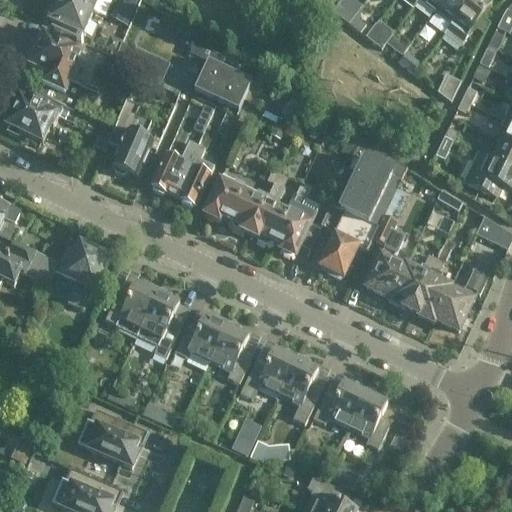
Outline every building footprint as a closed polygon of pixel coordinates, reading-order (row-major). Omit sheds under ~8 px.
[(93,13),(61,0),(58,0),(49,23),(82,37),(93,13)] [(61,0),(93,13),(93,12),(103,16),(109,0),(61,0)] [(319,0),(317,3),(328,11),(335,0),(319,0)] [(398,0),(412,10),(413,11),(418,3),(419,0),(398,0)] [(434,15),(445,0),(419,0),(418,3),(434,15)] [(445,0),(434,15),(450,28),(470,0),(445,0)] [(459,49),(466,40),(491,8),(480,0),(470,0),(450,28),(443,37),(459,49)] [(347,4),(336,17),(349,27),(359,13),(352,8),(347,4)] [(123,8),(116,24),(127,29),(134,13),(123,8)] [(503,16),(496,31),(508,36),(511,28),(511,15),(506,12),(503,16)] [(360,24),(359,13),(349,27),(360,36),(365,28),(360,24)] [(375,26),(365,40),(381,52),(385,46),(391,38),(391,37),(393,34),(378,23),(376,27),(375,26)] [(495,34),(488,49),(496,53),(503,38),(495,34)] [(38,98),(50,103),(63,110),(74,115),(83,95),(98,102),(108,79),(132,90),(142,67),(112,54),(109,61),(52,36),(50,41),(43,38),(29,69),(47,77),(38,98)] [(407,50),(391,38),(385,46),(401,58),(407,50)] [(243,102),(253,82),(256,76),(197,39),(189,55),(208,63),(194,94),(238,114),(243,102)] [(486,52),(479,67),(487,71),(494,56),(486,52)] [(406,55),(398,65),(411,76),(411,75),(419,65),(406,55)] [(149,56),(143,73),(163,80),(169,63),(149,56)] [(478,69),(473,80),(483,85),(489,74),(478,69)] [(445,77),(437,95),(451,106),(461,85),(445,77)] [(264,88),(253,82),(243,102),(255,108),(264,88)] [(476,95),(467,91),(461,103),(470,108),(476,95)] [(53,133),(63,110),(50,103),(48,109),(30,101),(28,105),(19,101),(6,129),(10,131),(8,136),(18,140),(19,136),(42,146),(48,131),(53,133)] [(129,103),(115,133),(114,134),(115,134),(125,139),(111,170),(112,170),(114,176),(121,179),(126,177),(128,177),(129,175),(137,178),(155,139),(147,135),(151,124),(136,117),(140,108),(129,103)] [(461,103),(458,110),(457,113),(465,117),(470,108),(461,103)] [(503,124),(511,128),(511,105),(511,106),(503,124)] [(301,128),(307,116),(286,106),(280,117),(301,128)] [(208,126),(215,111),(207,108),(201,123),(208,126)] [(219,134),(230,136),(235,115),(224,112),(219,134)] [(265,126),(272,130),(273,130),(278,120),(264,113),(259,126),(264,128),(265,126)] [(269,137),(279,142),(288,125),(278,120),(273,130),(272,130),(269,137)] [(115,133),(90,122),(85,134),(97,140),(93,149),(105,155),(115,134),(114,134),(115,133)] [(494,142),(511,150),(511,128),(503,124),(494,142)] [(457,135),(448,131),(444,139),(453,144),(457,135)] [(351,136),(344,151),(355,156),(362,142),(351,136)] [(444,139),(435,158),(444,162),(453,144),(444,139)] [(342,281),(357,250),(365,254),(382,219),(383,219),(397,190),(406,171),(362,142),(355,156),(353,159),(363,164),(340,214),(330,209),(320,229),(335,236),(319,270),(329,275),(328,277),(339,282),(340,280),(342,281)] [(511,150),(494,142),(485,160),(511,172),(511,150)] [(167,157),(152,190),(154,190),(152,194),(162,198),(164,195),(173,200),(197,148),(189,144),(180,163),(167,157)] [(197,148),(173,200),(182,204),(181,207),(191,212),(193,209),(195,210),(210,176),(197,170),(206,152),(197,148)] [(476,155),(464,179),(461,185),(496,202),(501,191),(511,197),(511,196),(511,172),(485,160),(476,155)] [(273,188),(279,175),(272,171),(266,184),(273,188)] [(288,179),(280,175),(279,175),(273,188),(267,198),(268,199),(247,243),(263,250),(270,248),(271,249),(287,215),(272,208),(275,201),(279,202),(284,190),(283,190),(288,179)] [(230,235),(247,243),(268,199),(267,198),(256,193),(253,199),(218,183),(202,218),(204,220),(205,223),(211,226),(215,225),(217,226),(218,224),(228,228),(230,235)] [(287,215),(271,249),(279,253),(278,255),(281,256),(282,259),(289,263),(292,261),(295,262),(301,249),(310,252),(320,231),(311,227),(318,212),(303,206),(311,190),(301,185),(287,215)] [(365,290),(389,302),(406,269),(392,262),(397,250),(403,239),(390,233),(395,224),(392,223),(405,196),(397,190),(383,219),(372,242),(385,248),(365,290)] [(441,194),(437,202),(458,215),(462,207),(441,194)] [(0,238),(8,242),(19,218),(0,209),(0,205),(1,203),(0,202),(0,238)] [(430,228),(450,233),(453,222),(432,217),(430,228)] [(475,238),(506,254),(511,242),(511,238),(483,220),(475,238)] [(58,267),(55,273),(76,283),(71,294),(87,303),(108,259),(80,246),(77,253),(66,248),(58,267)] [(0,282),(14,290),(20,277),(47,290),(55,273),(58,267),(56,266),(42,259),(15,247),(6,264),(0,260),(0,282)] [(46,251),(42,259),(56,266),(60,258),(46,251)] [(406,269),(389,302),(388,305),(411,316),(437,262),(428,258),(424,268),(421,267),(418,275),(406,269)] [(433,326),(434,323),(450,290),(438,284),(441,276),(439,275),(444,265),(437,262),(411,316),(433,326)] [(450,290),(434,323),(457,335),(475,297),(478,298),(487,280),(473,274),(462,296),(450,290)] [(135,342),(158,293),(147,287),(145,292),(135,287),(126,307),(115,302),(104,325),(115,330),(114,333),(135,342)] [(158,293),(135,342),(156,352),(154,358),(166,363),(180,333),(169,327),(179,308),(169,303),(171,299),(158,293)] [(209,366),(228,326),(216,320),(214,324),(204,320),(195,339),(184,334),(174,357),(186,363),(189,356),(209,366)] [(228,326),(209,366),(230,376),(227,382),(239,388),(249,365),(239,360),(248,340),(238,336),(240,331),(228,326)] [(27,332),(17,328),(12,343),(21,347),(27,332)] [(279,398),(298,358),(286,352),(284,357),(274,352),(265,372),(254,367),(240,398),(252,403),(258,389),(279,398)] [(298,358),(279,398),(299,408),(293,422),(305,428),(319,397),(308,392),(317,372),(308,368),(310,364),(298,358)] [(349,431),(367,390),(355,385),(353,389),(344,385),(334,404),(323,399),(313,422),(325,428),(328,421),(349,431)] [(367,390),(349,431),(369,440),(366,447),(378,453),(389,430),(378,425),(387,405),(377,400),(379,396),(367,390)] [(106,402),(125,411),(129,401),(111,393),(106,402)] [(142,418),(161,427),(166,416),(147,407),(142,418)] [(87,424),(77,448),(132,472),(139,456),(135,454),(138,448),(142,449),(147,436),(96,413),(90,425),(87,424)] [(241,441),(235,453),(249,460),(254,449),(253,449),(254,447),(241,441)] [(254,449),(249,460),(260,465),(265,455),(254,449)] [(327,482),(352,493),(359,478),(334,466),(327,482)] [(62,483),(52,507),(64,511),(110,511),(113,506),(116,508),(122,494),(71,472),(65,484),(62,483)] [(312,495),(304,511),(355,511),(338,505),(343,494),(312,481),(307,493),(312,495)]
